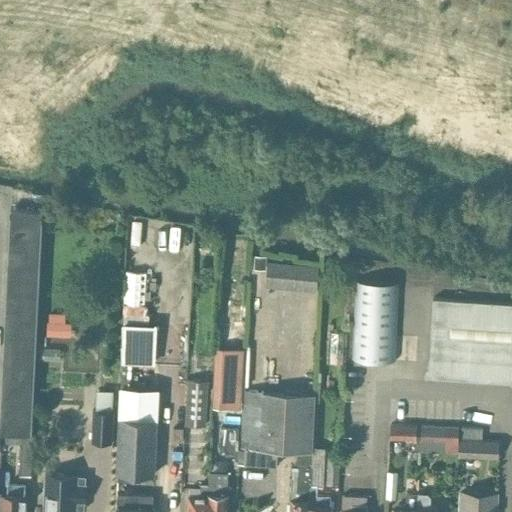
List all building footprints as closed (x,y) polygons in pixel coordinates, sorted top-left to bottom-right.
[(1,22),(0,21),(0,52),(5,52),(5,35),(31,35),(31,15),(29,15),(28,0),(0,0),(0,9),(1,9),(1,22)] [(28,0),(29,15),(31,15),(51,15),(51,26),(68,26),(68,0),(28,0)] [(338,0),(299,0),(300,14),(308,14),(308,37),(335,37),(335,45),(352,45),(352,13),(339,13),(338,0)] [(398,45),(382,45),(382,75),(402,75),(402,65),(422,65),(425,65),(425,22),(429,22),(429,13),(393,13),(393,40),(398,40),(398,45)] [(425,65),(422,65),(422,74),(449,74),(449,84),(470,84),(470,54),(453,54),(453,48),(459,48),(459,22),(429,22),(425,22),(425,65)] [(511,83),(495,83),(495,114),(511,113),(511,83)] [(10,209),(0,408),(0,433),(1,434),(21,434),(31,435),(42,210),(10,209)] [(267,287),(316,291),(318,266),(269,262),(267,287)] [(356,281),(352,358),(396,361),(401,283),(356,281)] [(511,302),(433,298),(428,378),(511,383),(511,302)] [(216,348),(213,407),(241,409),(244,349),(244,305),(221,304),(220,327),(222,328),(220,348),(216,348)] [(48,336),(69,336),(70,323),(64,323),(65,314),(49,314),(49,322),(48,322),(48,336)] [(154,328),(126,327),(126,360),(132,360),(153,361),(154,328)] [(206,426),(208,380),(187,379),(185,425),(206,426)] [(111,443),(113,411),(112,411),(113,391),(96,390),(95,410),(93,410),(91,442),(111,443)] [(277,449),(297,450),(312,451),(312,450),(315,394),(287,393),(244,390),(242,447),(251,448),(275,449),(277,449)] [(118,472),(139,473),(154,474),(157,419),(156,418),(157,394),(121,393),(118,472)] [(390,436),(416,438),(416,424),(391,423),(390,436)] [(435,426),(434,440),(445,440),(445,453),(458,453),(458,441),(459,427),(435,426)] [(221,427),(220,453),(238,454),(239,428),(221,427)] [(461,438),(482,438),(482,428),(461,427),(461,438)] [(460,439),(459,456),(498,458),(499,440),(460,439)] [(277,449),(275,449),(251,448),(251,450),(239,449),(238,463),(277,465),(277,449)] [(313,450),(312,450),(312,451),(297,450),(297,466),(292,466),(290,511),(309,511),(311,486),(313,450)] [(329,456),(327,482),(338,483),(340,456),(329,456)] [(139,473),(118,472),(118,473),(118,482),(139,482),(139,473)] [(210,472),(209,484),(207,511),(227,511),(228,494),(226,494),(227,473),(210,472)] [(86,476),(45,474),(43,511),(76,511),(76,509),(84,510),(86,476)] [(0,511),(24,511),(25,494),(23,494),(24,483),(8,482),(8,493),(0,492),(0,511)] [(207,511),(209,484),(201,483),(201,489),(191,488),(191,495),(189,495),(188,511),(207,511)] [(311,486),(309,511),(329,511),(330,496),(316,495),(317,486),(311,486)] [(116,511),(153,511),(154,507),(152,507),(153,495),(117,493),(116,511)] [(394,509),(393,511),(417,511),(417,510),(418,493),(406,493),(406,504),(399,504),(398,509),(394,509)] [(418,493),(417,510),(417,511),(441,511),(437,511),(437,505),(430,505),(431,497),(427,493),(418,493)] [(467,511),(489,511),(490,511),(494,511),(497,511),(498,494),(461,493),(460,511),(467,511)] [(341,511),(366,511),(367,497),(342,495),(341,511)]
